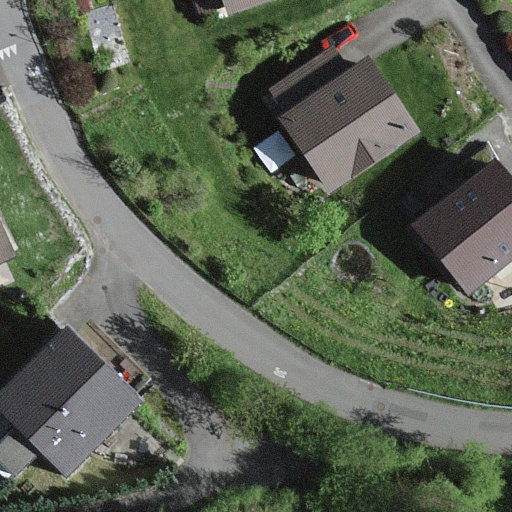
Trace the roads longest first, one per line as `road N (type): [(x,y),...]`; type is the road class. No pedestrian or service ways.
road 1 (residential): [(511,436),(404,420),(313,384),(223,324),(136,246)]
road 2 (residential): [(119,511),(191,468),(197,442),(181,406),(117,330),(114,284),(136,246)]
road 3 (residential): [(136,246),(62,150),(4,0)]
